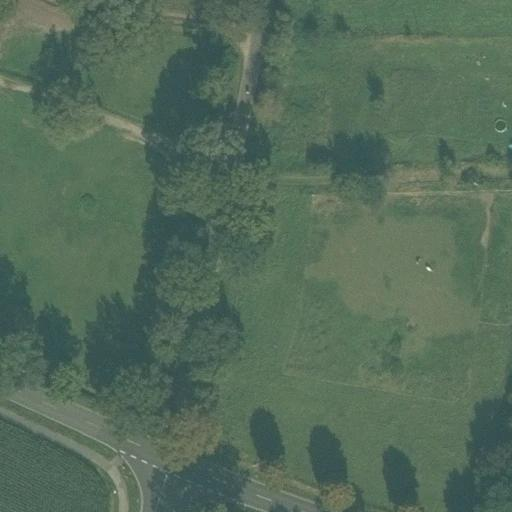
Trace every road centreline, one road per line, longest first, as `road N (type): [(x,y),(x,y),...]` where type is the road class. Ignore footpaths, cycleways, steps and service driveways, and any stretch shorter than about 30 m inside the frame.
road 1 (unclassified): [(171,455),(173,402),(262,0)]
road 2 (track): [(223,189),(511,181)]
road 3 (tertiary): [(0,381),(171,455)]
road 4 (tertiary): [(171,455),(306,511)]
